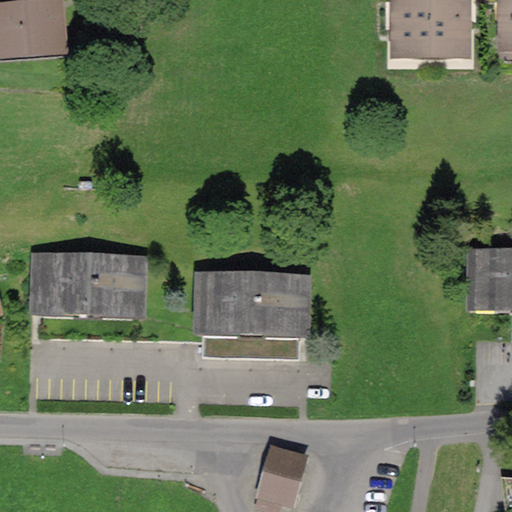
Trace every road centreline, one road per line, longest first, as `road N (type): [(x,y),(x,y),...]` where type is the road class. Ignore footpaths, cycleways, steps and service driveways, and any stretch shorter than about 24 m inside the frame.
road 1 (residential): [(231,433),(0,426)]
road 2 (residential): [(511,419),(336,435)]
